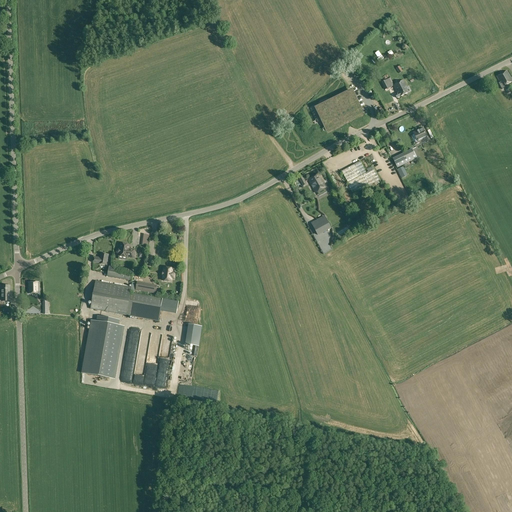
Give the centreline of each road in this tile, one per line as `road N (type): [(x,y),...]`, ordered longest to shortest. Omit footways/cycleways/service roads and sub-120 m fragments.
road 1 (unclassified): [(17,269),(98,233),(233,201),(511,59)]
road 2 (unclassified): [(17,269),(8,0)]
road 3 (unclassified): [(25,511),(17,269)]
